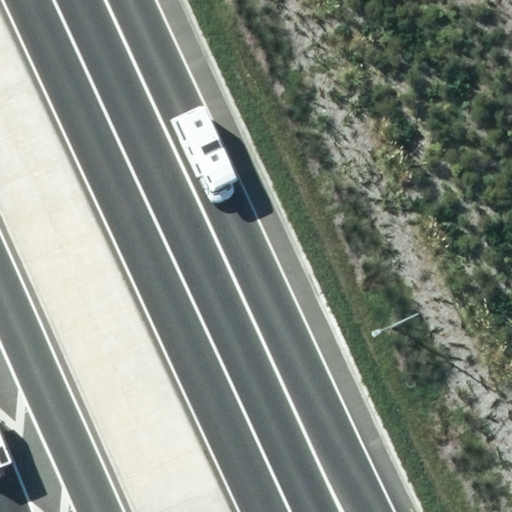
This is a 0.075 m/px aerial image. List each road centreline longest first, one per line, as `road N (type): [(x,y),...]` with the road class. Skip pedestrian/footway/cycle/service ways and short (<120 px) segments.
road 1 (trunk): [(69,0),(289,499)]
road 2 (trunk): [(99,511),(0,271)]
